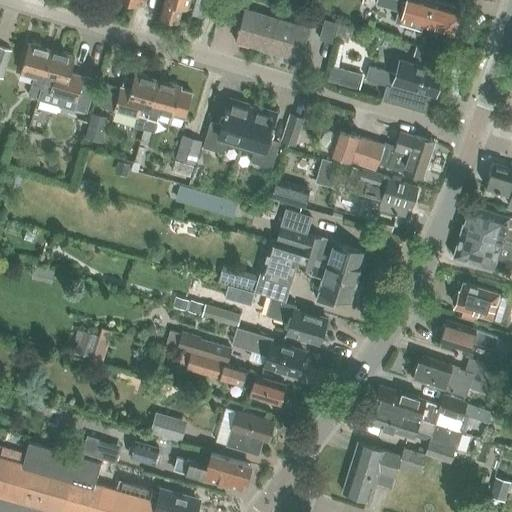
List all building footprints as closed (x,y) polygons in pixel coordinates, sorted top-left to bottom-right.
[(163,0),(159,15),(178,21),(182,6),(187,7),(189,0),(163,0)] [(231,13),(235,0),(220,0),(218,9),(231,13)] [(400,0),(394,21),(427,32),(429,27),(453,34),(453,32),(458,30),(460,23),(457,18),(460,8),(434,0),(400,0)] [(268,49),(277,18),(245,9),(235,41),(256,47),(256,45),(268,49)] [(277,18),(268,49),(279,52),(279,54),(301,60),(310,28),(277,18)] [(332,44),(338,23),(324,19),(318,39),(332,44)] [(39,94),(51,50),(28,44),(20,73),(34,77),(29,95),(38,98),(39,94)] [(0,77),(3,79),(11,50),(0,47),(0,77)] [(423,49),(420,61),(429,64),(433,52),(423,49)] [(70,72),(75,57),(51,50),(39,94),(88,109),(97,80),(70,72)] [(435,96),(442,71),(400,59),(396,73),(370,65),(366,78),(386,84),(382,98),(425,110),(430,94),(435,96)] [(358,90),(363,74),(331,66),(327,82),(358,90)] [(107,83),(100,106),(114,110),(137,116),(134,126),(144,129),(157,81),(134,74),(133,80),(125,77),(122,87),(121,87),(107,83)] [(144,129),(139,143),(149,146),(153,131),(159,112),(172,116),(173,115),(184,118),(192,92),(180,89),(181,87),(178,87),(176,84),(170,82),(167,83),(157,81),(144,129)] [(256,108),(249,106),(249,104),(230,98),(221,125),(210,122),(202,147),(223,153),(226,145),(253,153),(250,162),(271,169),(279,143),(267,139),(276,112),(257,106),(256,108)] [(92,113),(85,138),(100,142),(107,117),(92,113)] [(295,145),(304,118),(290,113),(281,140),(295,145)] [(331,146),(331,145),(329,152),(376,168),(384,144),(337,128),(336,130),(334,130),(332,130),(329,131),(328,132),(327,134),(326,136),(325,139),(325,141),(327,143),(329,144),(331,146)] [(384,144),(377,163),(423,178),(434,142),(400,131),(394,148),(384,144)] [(175,158),(195,164),(202,141),(183,134),(175,158)] [(322,157),(316,180),(331,184),(338,162),(322,157)] [(119,161),(116,172),(126,175),(130,164),(119,161)] [(511,169),(492,164),(485,187),(510,194),(507,203),(511,204),(511,169)] [(362,167),(359,179),(375,185),(372,195),(381,198),(378,208),(405,216),(408,206),(411,207),(417,186),(389,178),(389,175),(362,167)] [(304,208),(310,187),(276,178),(270,198),(304,208)] [(82,179),(80,187),(96,191),(98,183),(82,179)] [(211,208),(215,194),(181,184),(177,198),(211,208)] [(258,196),(255,204),(267,208),(269,200),(258,196)] [(461,230),(501,242),(504,231),(511,233),(511,216),(469,204),(461,230)] [(285,209),(276,238),(271,237),(267,248),(358,276),(366,252),(307,232),(312,217),(285,209)] [(511,245),(501,242),(461,230),(453,256),(493,268),(498,251),(508,254),(511,245)] [(350,300),(358,276),(267,248),(259,274),(254,289),(285,298),(297,263),(314,268),(313,273),(324,277),(316,299),(333,304),(336,296),(350,300)] [(226,265),(221,281),(254,290),(254,289),(259,274),(226,265)] [(506,322),(511,306),(511,303),(511,296),(499,293),(499,292),(463,281),(455,306),(463,308),(478,313),(506,322)] [(295,307),(296,303),(272,296),(266,315),(289,322),(286,332),(319,342),(327,316),(295,307)] [(175,298),(173,306),(185,310),(188,302),(175,298)] [(191,302),(188,310),(199,314),(202,305),(191,302)] [(205,303),(201,315),(238,326),(241,314),(205,303)] [(463,308),(460,317),(475,322),(478,313),(463,308)] [(511,340),(511,344),(497,339),(498,336),(446,320),(439,343),(468,352),(471,341),(494,348),(508,353),(507,358),(511,360),(511,340)] [(296,375),(304,350),(270,340),(271,337),(237,327),(231,345),(267,355),(264,365),(296,375)] [(231,347),(182,332),(181,336),(178,336),(174,346),(177,347),(177,348),(183,350),(227,363),(231,347)] [(227,365),(227,363),(183,350),(178,365),(186,367),(185,369),(240,386),(240,388),(250,391),(249,395),(279,404),(285,384),(258,376),(259,374),(227,365)] [(466,369),(421,354),(413,378),(467,396),(473,377),(495,384),(500,367),(470,357),(466,369)] [(435,423),(447,428),(457,432),(463,414),(462,414),(466,402),(443,394),(439,404),(426,400),(425,401),(409,396),(410,394),(380,385),(374,404),(435,423)] [(244,412),(246,405),(235,403),(234,410),(225,408),(220,426),(231,429),(226,445),(259,454),(263,439),(268,441),(274,421),(244,412)] [(443,440),(447,428),(435,423),(374,404),(368,423),(413,438),(416,429),(432,434),(432,437),(443,440)] [(180,441),(186,420),(155,412),(149,433),(180,441)] [(492,414),(489,421),(503,426),(505,418),(492,414)] [(87,436),(82,453),(91,456),(96,439),(87,436)] [(130,455),(154,462),(159,447),(135,440),(130,455)] [(402,454),(358,441),(342,491),(370,500),(376,481),(392,486),(398,466),(420,472),(426,454),(404,447),(402,454)] [(454,463),(458,450),(430,441),(425,453),(454,463)] [(0,455),(0,511),(195,511),(198,502),(158,491),(119,479),(116,490),(94,484),(96,477),(100,462),(29,442),(23,462),(0,455)] [(245,481),(250,464),(210,452),(206,465),(176,456),(173,467),(240,488),(242,480),(245,481)] [(495,477),(489,496),(503,500),(509,481),(495,477)]
